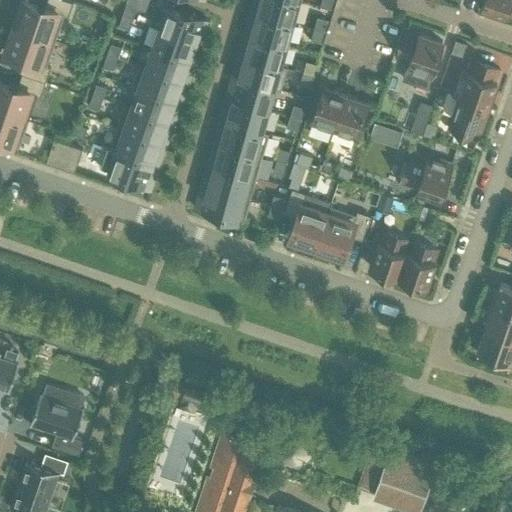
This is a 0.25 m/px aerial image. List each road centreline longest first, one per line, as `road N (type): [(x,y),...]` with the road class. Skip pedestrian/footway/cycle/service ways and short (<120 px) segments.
road 1 (residential): [(172,225),(449,317)]
road 2 (residential): [(172,225),(239,0)]
road 3 (residential): [(449,317),(511,130)]
road 4 (residential): [(0,167),(172,225)]
road 5 (residential): [(511,384),(434,363),(449,317)]
road 6 (residential): [(511,37),(397,0)]
